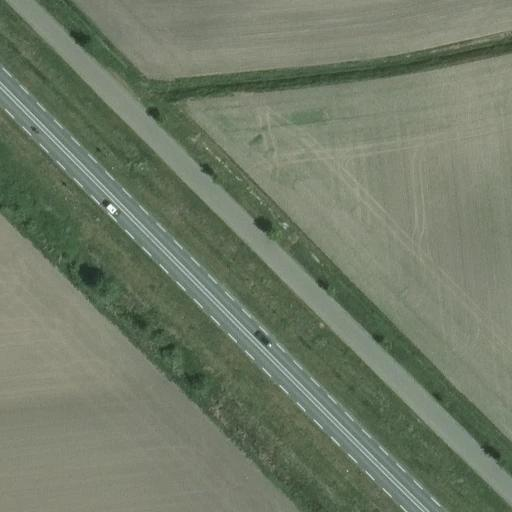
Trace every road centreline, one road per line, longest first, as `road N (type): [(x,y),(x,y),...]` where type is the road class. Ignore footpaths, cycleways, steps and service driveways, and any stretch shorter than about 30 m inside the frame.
road 1 (unclassified): [(18,0),(511,488)]
road 2 (secondary): [(0,84),(427,511)]
